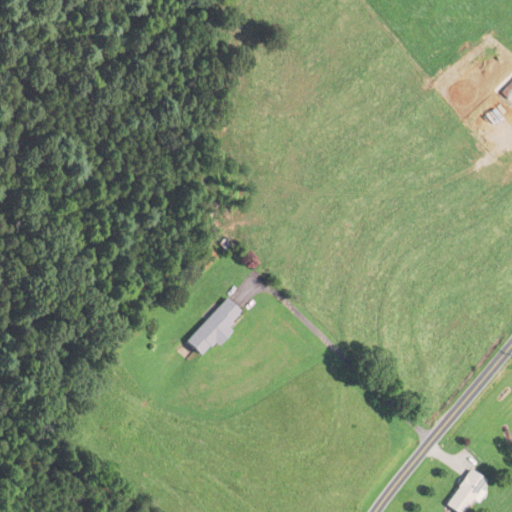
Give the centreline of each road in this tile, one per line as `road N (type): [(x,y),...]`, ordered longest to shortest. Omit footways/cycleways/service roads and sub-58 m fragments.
road 1 (tertiary): [(511,340),(372,511)]
road 2 (residential): [(149,511),(40,419),(0,366)]
